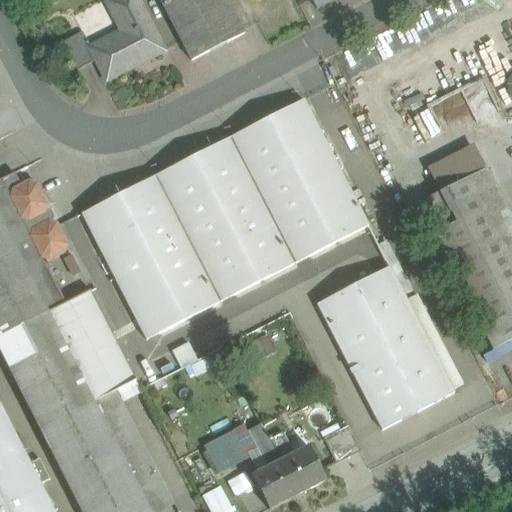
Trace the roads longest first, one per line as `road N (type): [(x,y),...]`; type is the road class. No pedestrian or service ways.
road 1 (unclassified): [(0,32),(50,111),(79,129),(113,135),(151,125),(399,0)]
road 2 (unclassified): [(511,442),(377,511)]
